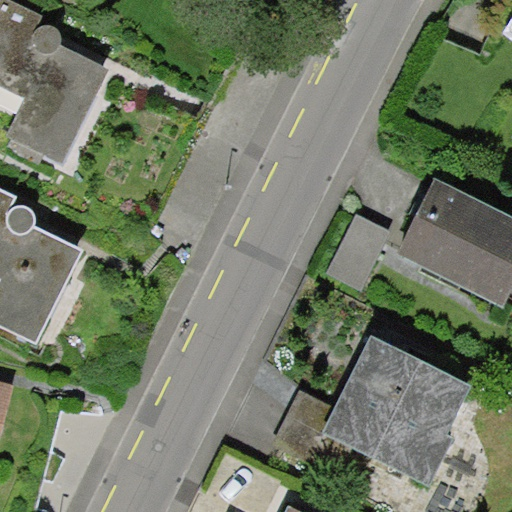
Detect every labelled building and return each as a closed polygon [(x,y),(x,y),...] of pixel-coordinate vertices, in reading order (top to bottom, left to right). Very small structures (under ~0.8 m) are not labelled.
[(511,0),(510,0),(485,35),(511,53),(511,0)] [(37,25),(0,5),(0,97),(22,108),(3,147),(57,173),(103,79),(53,57),(50,40),(38,35),(30,35),(37,25)] [(511,279),(511,227),(425,186),(387,264),(497,310),(511,279)] [(12,208),(0,201),(0,340),(30,356),(76,262),(30,241),(29,225),(20,213),(8,214),(12,208)] [(385,235),(344,216),(317,272),(358,292),(385,235)] [(461,392),(363,342),(331,410),(295,395),(268,452),(335,481),(346,458),(419,493),(461,392)]
